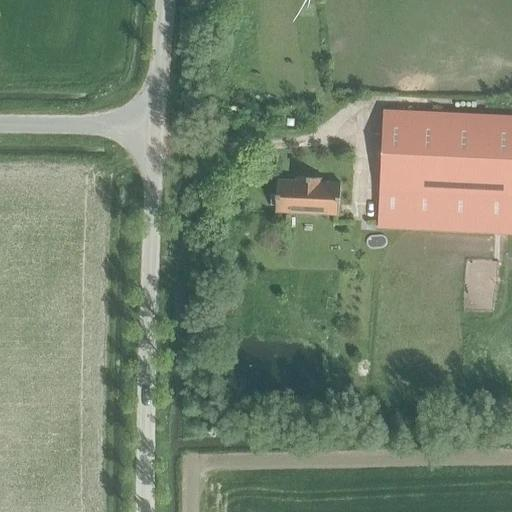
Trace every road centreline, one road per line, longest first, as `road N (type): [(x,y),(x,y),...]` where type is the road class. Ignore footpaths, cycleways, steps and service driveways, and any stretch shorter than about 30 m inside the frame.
road 1 (tertiary): [(145,511),(155,130)]
road 2 (unclassified): [(155,130),(0,125)]
road 3 (tertiary): [(155,130),(163,0)]
